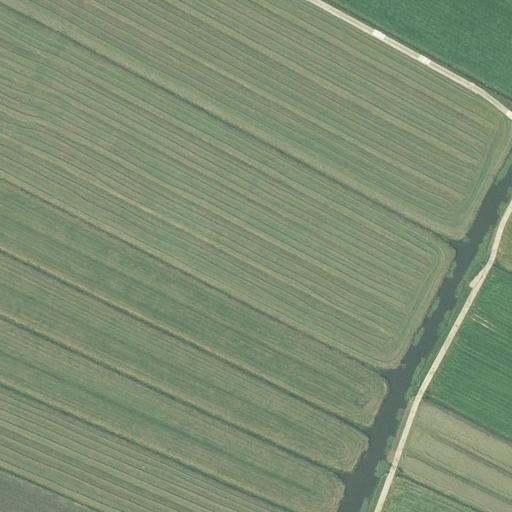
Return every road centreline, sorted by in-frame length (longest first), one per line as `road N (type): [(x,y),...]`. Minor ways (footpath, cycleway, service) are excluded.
road 1 (track): [(511,205),(421,390),(377,511)]
road 2 (track): [(315,0),(511,114)]
